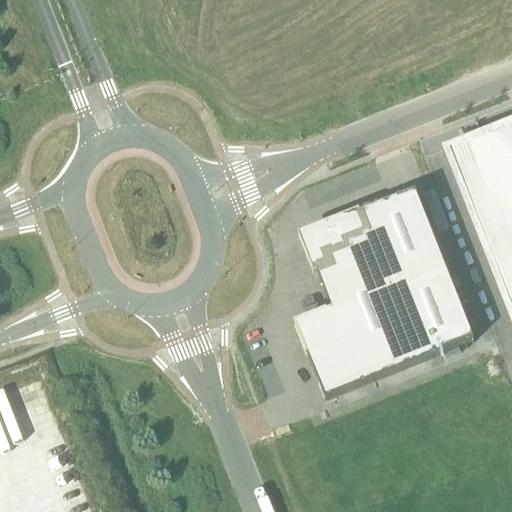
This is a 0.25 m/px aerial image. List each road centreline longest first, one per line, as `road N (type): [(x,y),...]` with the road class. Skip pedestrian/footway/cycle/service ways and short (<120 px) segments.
road 1 (unclassified): [(511,73),(312,153)]
road 2 (unclassified): [(38,0),(96,148)]
road 3 (unclassified): [(129,136),(72,0)]
road 4 (unclassified): [(154,304),(218,418)]
road 5 (unclassified): [(218,418),(188,292)]
road 6 (unclassified): [(206,219),(312,153)]
road 7 (unclassified): [(312,153),(191,179)]
road 8 (unclassified): [(0,336),(114,291)]
